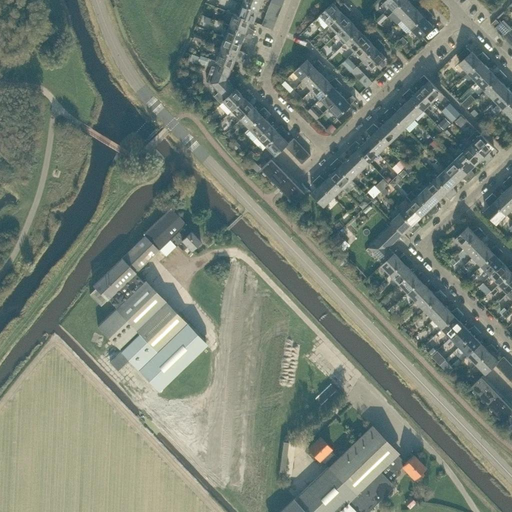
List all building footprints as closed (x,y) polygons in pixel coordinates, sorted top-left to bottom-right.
[(259,10),(262,0),(243,0),(242,3),(259,10)] [(271,0),(268,10),(274,12),(279,14),(284,0),(271,0)] [(386,0),(385,1),(386,1),(394,10),(404,0),(386,0)] [(412,2),(413,0),(404,0),(394,10),(403,19),(416,7),(412,2)] [(338,7),(334,2),(333,2),(320,15),(321,15),(329,23),(347,6),(344,3),(338,7)] [(254,21),(259,10),(242,3),(238,14),(239,15),(251,20),(255,22),(255,21),(254,21)] [(351,10),(348,6),(347,6),(329,23),(338,32),(351,20),(346,15),(351,10)] [(426,7),(420,11),(416,7),(403,19),(412,28),(430,11),(426,7)] [(428,20),(433,14),(430,11),(412,28),(420,37),(433,25),(433,24),(428,20)] [(239,15),(238,14),(234,13),(234,14),(230,25),(253,34),(255,29),(249,26),(251,20),(239,15)] [(272,17),(266,15),(262,24),(274,28),(277,19),(272,17)] [(495,27),(499,32),(508,24),(504,19),(495,27)] [(361,20),(356,25),(351,20),(338,32),(347,41),(365,24),(361,20)] [(309,32),(315,27),(311,23),(306,28),(309,32)] [(363,33),(368,27),(365,24),(347,41),(355,50),(368,38),(363,33)] [(506,31),(510,34),(511,32),(511,27),(508,24),(499,32),(502,35),(506,31)] [(252,39),(253,34),(230,25),(226,35),(224,34),(223,36),(242,43),(244,37),(252,39)] [(240,49),(242,43),(223,36),(222,37),(225,38),(221,48),(244,57),(246,53),(240,49)] [(404,45),(408,41),(403,36),(399,40),(404,45)] [(378,38),(373,43),(368,38),(355,50),(364,59),(382,42),(378,38)] [(381,51),(385,45),(382,42),(364,59),(372,68),(372,69),(377,64),(380,68),(385,64),(381,60),(386,56),(381,51)] [(473,50),(471,51),(467,47),(458,56),(462,60),(459,63),(460,64),(460,63),(468,72),(486,55),(483,51),(477,55),(473,51),(473,50)] [(243,62),(244,57),(221,48),(217,60),(216,60),(219,62),(233,67),(233,66),(235,60),(243,62)] [(198,63),(200,56),(192,53),(190,59),(198,63)] [(485,64),(490,58),(486,55),(468,72),(477,81),(490,68),(485,64)] [(308,59),(308,58),(295,71),(304,80),(322,63),(318,59),(312,63),(308,59)] [(231,70),(233,67),(219,62),(217,67),(212,65),(209,73),(214,75),(212,82),(220,90),(215,95),(222,102),(224,100),(236,88),(233,85),(228,79),(231,70)] [(320,72),(325,66),(322,63),(304,80),(312,89),(325,77),(320,72)] [(500,69),(495,73),(490,68),(477,81),(486,90),(504,73),(500,69)] [(439,79),(444,75),(439,70),(434,75),(439,79)] [(503,82),(507,76),(504,73),(486,90),(494,99),(507,86),(503,82)] [(373,82),(372,81),(365,74),(359,79),(367,87),(370,85),(373,82)] [(429,79),(424,74),(420,78),(425,84),(421,88),(433,101),(442,92),(442,93),(442,92),(429,79)] [(336,77),(330,81),(325,77),(312,89),(321,98),(339,80),(336,77)] [(290,93),(292,91),(295,89),(295,88),(286,79),(282,83),(290,93)] [(338,90),(342,84),(339,80),(321,98),(330,107),(342,94),(338,90)] [(511,91),(507,86),(494,99),(503,108),(511,99),(511,91)] [(237,89),(237,88),(236,88),(224,100),(224,101),(233,109),(251,92),(248,89),(242,93),(237,89)] [(424,110),(433,101),(421,88),(416,93),(410,88),(407,91),(424,110)] [(292,91),(291,92),(299,101),(303,97),(295,89),(292,91)] [(415,118),(424,110),(407,91),(403,95),(407,101),(403,105),(415,118)] [(250,101),(254,96),(251,92),(233,109),(242,118),(254,106),(250,101)] [(353,95),(347,99),(342,94),(330,107),(338,116),(351,104),(351,103),(356,98),(353,95)] [(511,99),(503,108),(511,117),(511,116),(511,99)] [(406,127),(415,118),(403,105),(398,110),(392,105),(388,109),(406,127)] [(265,106),(259,111),(254,106),(242,118),(250,127),(268,110),(265,106)] [(312,106),(309,109),(310,110),(317,118),(321,115),(312,106)] [(454,107),(447,114),(453,120),(460,113),(454,107)] [(397,136),(406,127),(388,109),(385,112),(389,118),(384,123),(397,136)] [(267,119),(272,114),(268,110),(250,127),(259,136),(272,124),(267,119)] [(333,132),(337,128),(332,123),(328,127),(333,132)] [(388,144),(397,136),(384,123),(380,127),(374,123),(370,126),(388,144)] [(282,124),(276,128),(272,124),(259,136),(267,145),(280,133),(285,128),(282,124)] [(379,153),(388,144),(370,126),(367,130),(371,135),(367,140),(379,153)] [(284,137),(289,131),(285,128),(280,133),(267,145),(276,154),(275,154),(276,155),(286,146),(289,142),(289,141),(288,142),(284,137)] [(482,134),(477,129),(468,138),(473,143),(490,161),(493,157),(489,151),(494,147),(482,133),(482,134)] [(290,150),(298,141),(294,137),(289,142),(286,146),(290,150)] [(246,148),(250,144),(246,140),(242,144),(246,148)] [(370,161),(379,153),(367,140),(362,144),(356,140),(353,143),(370,161)] [(294,154),(303,146),(298,141),(290,150),(294,154)] [(361,170),(370,161),(353,143),(349,147),(354,152),(349,157),(361,170)] [(486,164),(490,161),(473,143),(464,151),(476,164),(481,160),(486,164)] [(298,158),(307,150),(303,146),(294,154),(298,158)] [(302,163),(311,155),(307,150),(298,158),(302,163)] [(471,168),(476,164),(464,151),(455,160),(472,178),(476,174),(471,168)] [(403,169),(410,161),(404,155),(396,163),(403,169)] [(352,179),(361,170),(349,157),(344,162),(338,157),(334,161),(352,179)] [(272,158),(262,167),(296,202),(306,193),(272,158)] [(468,181),(472,178),(455,160),(446,168),(458,181),(463,177),(468,181)] [(343,188),(352,179),(334,161),(331,164),(335,170),(331,175),(343,188)] [(453,186),(458,181),(446,168),(437,177),(454,195),(458,192),(453,186)] [(402,177),(407,172),(404,169),(399,173),(402,177)] [(334,196),(343,188),(331,175),(326,179),(320,175),(317,178),(334,196)] [(451,199),(454,195),(437,177),(428,186),(440,198),(445,194),(451,199)] [(325,205),(334,196),(317,178),(313,181),(318,187),(313,192),(313,191),(312,192),(325,205),(326,205),(325,205)] [(511,201),(511,183),(507,179),(504,182),(508,188),(503,192),(511,200),(511,201)] [(435,203),(440,198),(428,186),(419,194),(425,200),(436,212),(439,209),(435,203)] [(511,208),(511,201),(511,200),(503,192),(498,197),(493,192),(489,196),(494,200),(507,214),(511,208)] [(436,212),(425,200),(419,194),(410,203),(422,216),(427,211),(433,216),(436,212)] [(507,214),(494,200),(489,196),(486,199),(490,205),(485,210),(485,209),(485,210),(498,223),(498,222),(507,214)] [(417,220),(422,216),(410,203),(401,211),(418,230),(422,226),(417,220)] [(166,389),(214,339),(150,277),(149,278),(140,270),(163,246),(170,252),(181,241),(193,252),(208,237),(174,204),(93,288),(106,301),(111,296),(115,299),(127,287),(132,292),(102,323),(125,345),(113,358),(124,368),(134,358),(166,389)] [(415,233),(418,230),(401,211),(392,220),(391,220),(394,223),(404,233),(409,228),(415,233)] [(394,223),(370,246),(384,262),(394,253),(394,252),(389,247),(400,236),(404,233),(394,223)] [(469,227),(469,226),(456,238),(456,239),(465,247),(483,230),(479,227),(473,231),(469,227)] [(465,247),(462,251),(470,259),(473,256),(486,244),(481,239),(486,234),(483,230),(465,247)] [(496,244),(491,249),(486,244),(473,256),(482,265),(500,248),(496,244)] [(164,247),(154,255),(159,260),(168,252),(164,247)] [(500,248),(482,265),(490,274),(503,262),(499,257),(503,251),(500,248)] [(395,253),(395,252),(394,253),(384,262),(382,264),(391,274),(409,256),(405,253),(400,257),(395,253)] [(408,266),(412,260),(409,256),(391,274),(399,283),(412,270),(408,266)] [(503,262),(490,274),(499,283),(511,271),(511,263),(508,267),(503,262)] [(417,275),(412,271),(412,270),(399,283),(408,292),(426,274),(423,271),(417,275)] [(511,271),(499,283),(508,292),(511,288),(511,271)] [(425,283),(430,278),(426,274),(408,292),(417,301),(429,288),(425,283)] [(440,288),(434,293),(429,288),(417,301),(425,309),(443,292),(440,288)] [(442,301),(447,296),(443,292),(425,309),(434,319),(447,306),(442,301)] [(457,307),(451,311),(447,306),(434,319),(442,327),(461,310),(457,307)] [(459,319),(464,314),(461,310),(442,327),(451,337),(464,324),(459,319)] [(475,325),(469,329),(464,324),(451,337),(460,345),(478,328),(475,325)] [(477,337),(481,332),(478,328),(460,345),(468,354),(481,342),(477,337)] [(492,342),(486,347),(481,342),(468,354),(477,363),(495,346),(492,342)] [(494,355),(498,349),(495,346),(477,363),(486,373),(495,364),(499,360),(498,359),(498,360),(494,355)] [(499,368),(508,360),(504,355),(499,360),(495,364),(499,368)] [(504,372),(511,364),(511,363),(508,360),(499,368),(504,372)] [(480,394),(490,385),(481,376),(472,385),(480,394)] [(488,403),(498,393),(490,385),(480,394),(488,403)] [(507,402),(498,393),(488,403),(497,411),(507,402)] [(511,413),(511,407),(507,402),(497,411),(506,420),(511,413)] [(386,467),(405,450),(378,421),(280,511),(368,511),(400,483),(386,467)] [(320,436),(308,448),(319,459),(320,458),(328,466),(337,458),(329,450),(331,447),(320,436)] [(287,437),(284,468),(289,468),(290,462),(293,462),(295,438),(287,437)] [(419,451),(407,463),(422,477),(434,465),(419,451)] [(420,494),(411,499),(414,505),(423,500),(420,494)]
